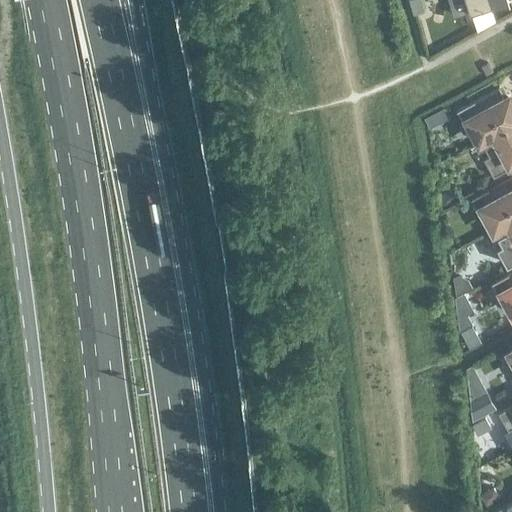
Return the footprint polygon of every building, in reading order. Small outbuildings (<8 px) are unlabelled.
[(421,0),(410,0),(415,14),(425,11),(421,0)] [(467,0),(472,13),(511,0),(467,0)] [(472,124),(481,140),(511,122),(511,100),(509,94),(504,96),(499,87),(457,109),(467,127),(472,124)] [(436,113),(427,118),(432,128),(442,123),(436,113)] [(511,122),(481,140),(489,155),(484,158),(494,176),(511,166),(511,122)] [(487,212),(495,228),(511,218),(511,175),(472,197),(481,215),(487,212)] [(456,187),(441,195),(447,205),(462,197),(456,187)] [(511,218),(495,228),(504,243),(498,246),(508,264),(511,261),(511,218)] [(511,271),(492,282),(502,300),(507,297),(511,306),(511,271)] [(459,276),(454,279),(458,295),(472,287),(467,278),(459,276)] [(471,328),(460,334),(468,349),(479,343),(471,328)] [(483,396),(469,404),(471,423),(492,411),(483,396)] [(511,427),(511,404),(499,412),(508,430),(511,427)] [(486,419),(471,426),(476,435),(490,427),(486,419)] [(493,487),(481,494),(486,503),(498,496),(493,487)] [(511,511),(511,500),(494,510),(495,511),(511,511)]
